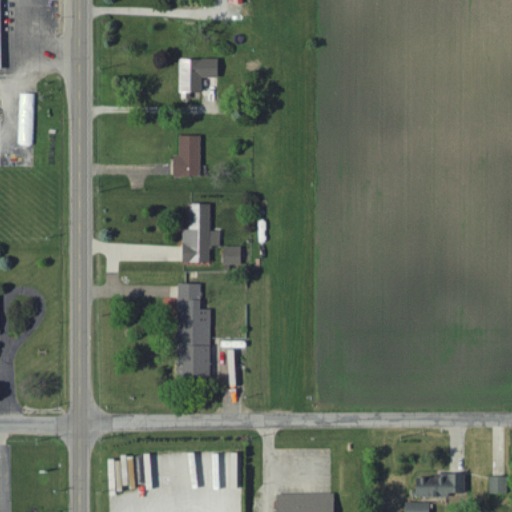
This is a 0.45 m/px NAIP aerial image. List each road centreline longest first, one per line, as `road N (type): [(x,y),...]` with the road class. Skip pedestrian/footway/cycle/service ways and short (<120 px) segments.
road 1 (residential): [(0,425),(511,421)]
road 2 (primary): [(79,511),(78,0)]
